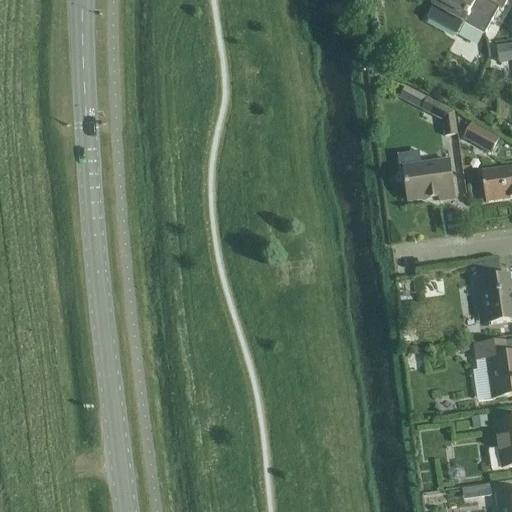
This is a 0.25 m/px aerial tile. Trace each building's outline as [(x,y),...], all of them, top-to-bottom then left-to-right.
[(502,13),(509,0),(439,0),(428,21),(457,37),(464,25),(484,36),(498,11),(502,13)] [(511,48),(498,50),(500,67),(511,65),(511,48)] [(400,100),(421,111),(427,100),(406,89),(400,100)] [(427,100),(421,111),(436,119),(441,121),(444,138),(457,136),(454,114),(442,108),(427,100)] [(486,134),(471,126),(463,142),(478,150),(486,134)] [(404,169),(408,204),(439,199),(440,203),(455,201),(449,163),(421,167),(420,157),(415,154),(401,156),(398,160),(399,170),(404,169)] [(511,169),(482,173),(486,204),(511,200),(511,169)] [(499,262),(475,266),(476,275),(500,272),(499,262)] [(491,326),(511,322),(511,293),(509,278),(477,283),(479,298),(477,298),(480,316),(489,315),(491,326)] [(468,344),(456,346),(457,355),(469,353),(468,344)] [(511,356),(507,357),(505,344),(475,348),(477,362),(487,361),(492,401),(511,398),(511,356)] [(487,418),(472,420),(473,431),(488,429),(487,418)] [(511,422),(496,425),(503,470),(511,468),(511,422)] [(490,487),(475,489),(477,501),(491,499),(490,487)] [(511,511),(511,495),(498,497),(499,511),(511,511)]
